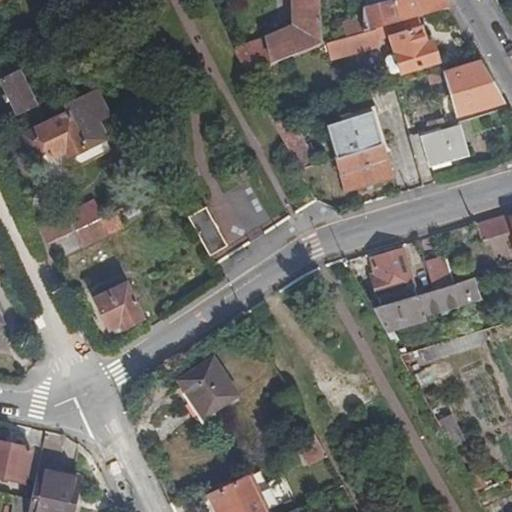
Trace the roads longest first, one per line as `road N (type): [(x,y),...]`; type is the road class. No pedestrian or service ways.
road 1 (residential): [(87,389),(310,245),(511,182)]
road 2 (unclassified): [(87,389),(0,209)]
road 3 (unclassified): [(87,389),(146,511)]
